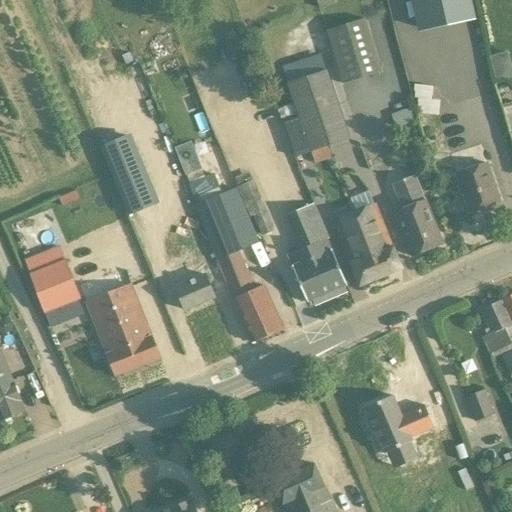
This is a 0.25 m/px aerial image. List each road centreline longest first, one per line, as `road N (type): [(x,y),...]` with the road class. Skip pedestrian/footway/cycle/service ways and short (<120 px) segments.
road 1 (tertiary): [(0,475),(511,258)]
road 2 (unknown): [(82,440),(0,255)]
